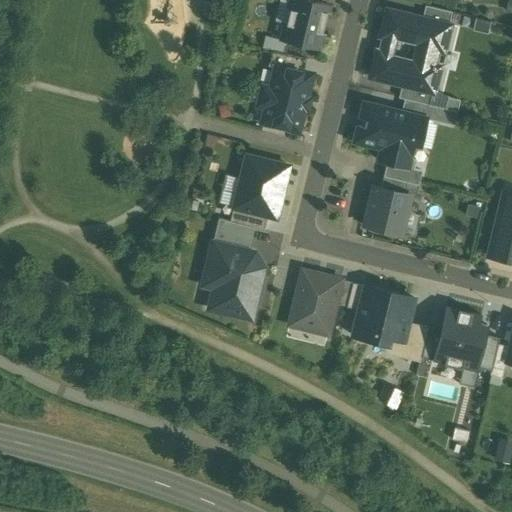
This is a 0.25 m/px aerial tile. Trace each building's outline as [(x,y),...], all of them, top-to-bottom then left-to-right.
[(309,0),(308,0),(292,0),(282,41),(317,49),(328,5),(309,0)] [(451,12),(425,6),(422,19),(448,26),(451,12)] [(437,50),(443,51),(449,26),(448,26),(422,19),(387,11),(381,36),(384,37),(381,53),(377,52),(371,77),(402,84),(432,92),(433,92),(439,67),(433,66),(437,50)] [(306,59),(271,51),(268,66),(275,68),(276,66),(303,73),(306,59)] [(303,73),(276,66),(275,68),(270,89),(262,88),(258,105),(266,107),(262,122),(297,131),(311,75),(303,73)] [(432,92),(402,84),(398,98),(429,105),(432,92)] [(405,101),(402,114),(455,126),(458,114),(405,101)] [(402,114),(364,104),(354,141),(383,148),(380,161),(413,170),(426,120),(402,114)] [(288,166),(246,156),(233,208),(268,217),(276,218),(288,166)] [(385,164),(382,177),(419,186),(422,173),(385,164)] [(419,186),(382,177),(379,190),(414,198),(416,199),(419,186)] [(404,236),(414,198),(379,190),(371,188),(362,226),(404,236)] [(511,202),(502,200),(488,256),(511,261),(511,202)] [(268,217),(233,208),(230,221),(230,222),(253,228),(265,230),(268,217)] [(253,228),(230,222),(230,221),(218,219),(212,242),(247,251),(253,228)] [(247,251),(212,242),(206,268),(217,271),(209,304),(229,309),(228,314),(251,320),(263,270),(253,252),(247,251)] [(323,278),(301,273),(291,317),(302,320),(300,328),(327,334),(335,304),(341,281),(341,280),(323,276),(323,278)] [(352,284),(341,281),(335,304),(347,307),(352,284)] [(364,286),(352,284),(347,307),(358,310),(364,286)] [(414,298),(364,286),(358,310),(357,316),(352,336),(386,344),(384,354),(419,362),(421,357),(427,333),(428,327),(408,322),(414,298)] [(439,336),(433,360),(476,371),(477,368),(485,335),(488,326),(479,324),(481,316),(446,308),(439,336)] [(433,360),(439,336),(427,333),(421,357),(433,360)] [(499,339),(485,335),(477,368),(491,372),(498,344),(499,339)] [(509,347),(498,344),(491,372),(490,375),(501,378),(505,362),(509,347)] [(378,401),(395,408),(401,393),(384,386),(378,401)] [(463,449),(465,429),(451,427),(449,448),(463,449)] [(511,443),(498,441),(494,460),(509,463),(511,444),(511,443)]
